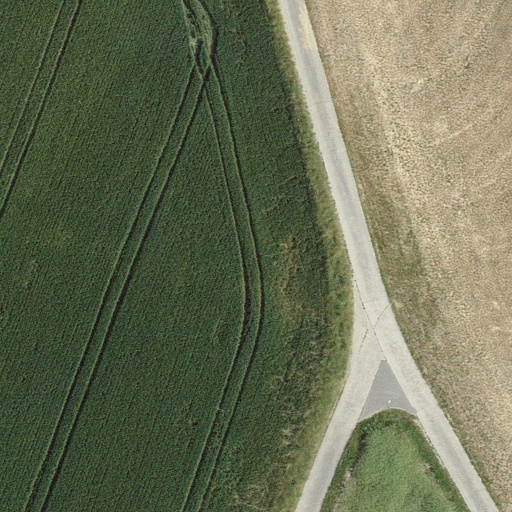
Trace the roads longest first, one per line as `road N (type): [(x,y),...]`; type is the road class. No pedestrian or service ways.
road 1 (track): [(283,0),(368,349),(303,511)]
road 2 (track): [(461,511),(368,349)]
